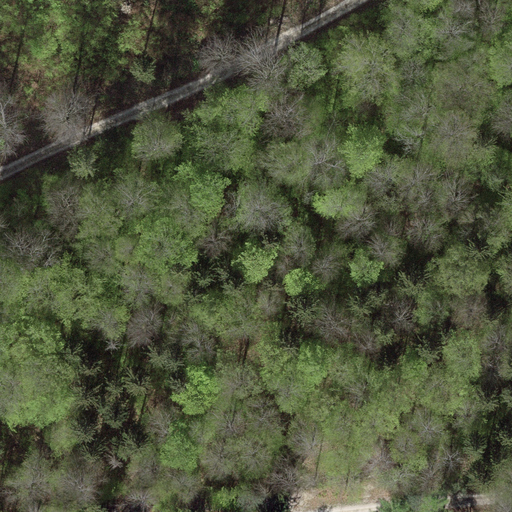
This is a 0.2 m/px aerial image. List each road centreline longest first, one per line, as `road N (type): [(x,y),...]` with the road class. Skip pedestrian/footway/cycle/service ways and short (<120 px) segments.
road 1 (track): [(0,173),(244,64),(358,0)]
road 2 (track): [(511,497),(335,511)]
